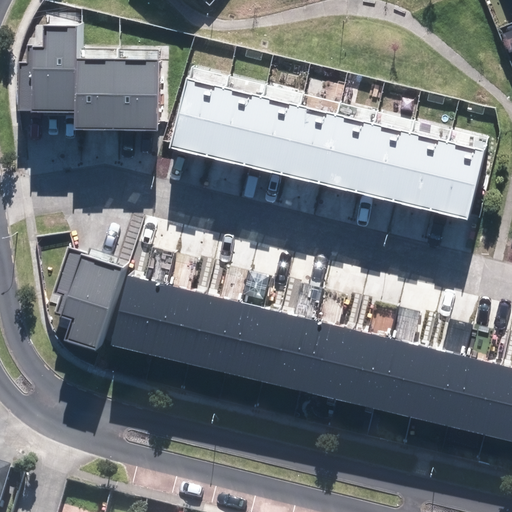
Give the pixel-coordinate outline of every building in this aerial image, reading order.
[(150,142),(149,67),(68,68),(68,37),(38,37),(38,48),(21,48),(21,68),(11,69),(11,125),(65,125),(65,143),(150,142)] [(479,159),(178,86),(160,158),(461,231),(479,159)] [(95,357),(115,272),(53,257),(41,306),(60,310),(56,325),(61,326),(56,348),(95,357)] [(511,374),(120,283),(104,352),(511,446),(511,374)] [(0,511),(1,511),(15,467),(0,462),(0,511)] [(174,478),(136,468),(130,493),(169,502),(174,478)] [(247,511),(252,495),(215,485),(208,511),(247,511)] [(293,511),(295,506),(255,496),(251,511),(293,511)]
